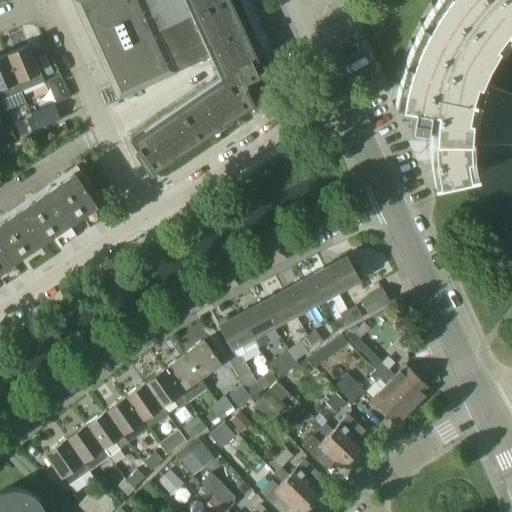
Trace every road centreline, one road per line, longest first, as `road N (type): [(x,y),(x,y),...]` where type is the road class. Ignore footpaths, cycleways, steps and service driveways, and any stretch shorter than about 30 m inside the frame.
road 1 (residential): [(0,437),(165,316),(285,247),(389,200)]
road 2 (residential): [(145,215),(45,0)]
road 3 (unclassified): [(487,411),(389,200)]
road 4 (residential): [(337,87),(145,215)]
road 5 (residential): [(335,511),(369,478),(487,411)]
road 6 (residential): [(145,215),(0,313)]
road 7 (unclassified): [(389,200),(337,87)]
